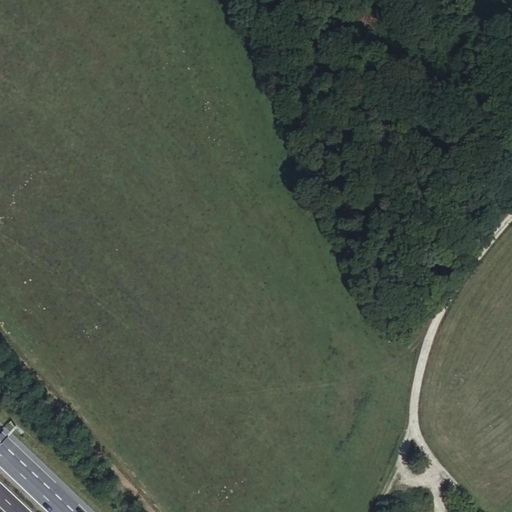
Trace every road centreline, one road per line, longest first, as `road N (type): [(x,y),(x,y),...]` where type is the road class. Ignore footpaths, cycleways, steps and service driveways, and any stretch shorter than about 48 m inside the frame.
road 1 (unclassified): [(511,216),(452,290),(431,334),(414,424)]
road 2 (track): [(379,511),(414,424),(477,511)]
